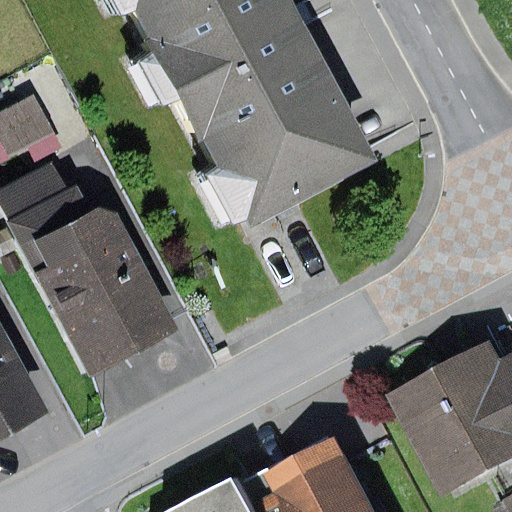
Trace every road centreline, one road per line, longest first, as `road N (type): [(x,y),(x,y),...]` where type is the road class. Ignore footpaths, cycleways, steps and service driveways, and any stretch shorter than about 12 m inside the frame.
road 1 (residential): [(511,239),(73,476)]
road 2 (residential): [(431,0),(511,149)]
